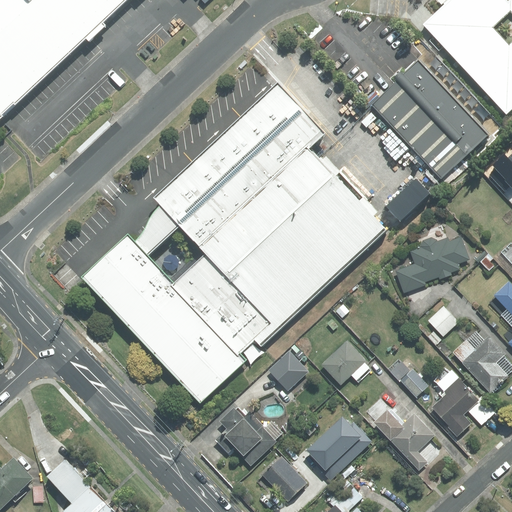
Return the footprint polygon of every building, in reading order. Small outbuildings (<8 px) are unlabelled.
[(0,0),(0,119),(128,0),(0,0)] [(511,0),(450,0),(425,24),(509,113),(511,110),(511,0)] [(496,134),(426,59),(378,104),(449,178),(496,134)] [(249,360),(245,356),(261,341),(266,347),(395,231),(373,207),(317,146),(332,131),(288,81),(162,196),(168,201),(162,207),(147,233),(140,238),(135,233),(90,276),(205,400),(249,360)] [(401,137),(375,107),(354,125),(381,155),(401,137)] [(511,144),(485,170),(505,192),(510,187),(511,188),(511,144)] [(410,147),(398,159),(425,188),(438,176),(410,147)] [(397,271),(405,292),(426,285),(425,282),(439,277),(440,279),(451,275),(450,272),(459,269),(457,263),(469,259),(461,238),(449,242),(448,238),(438,241),(437,240),(432,238),(423,241),(421,246),(421,248),(411,251),(416,264),(397,271)] [(511,244),(511,243),(501,252),(511,263),(511,244)] [(495,258),(490,253),(482,261),(491,270),(496,264),(493,260),(495,258)] [(511,325),(511,339),(508,343),(511,346),(511,284),(509,281),(494,295),(496,297),(490,303),(511,325)] [(429,321),(443,336),(458,322),(444,306),(429,321)] [(454,353),(491,393),(509,377),(507,375),(511,370),(511,364),(504,355),(506,354),(489,336),(484,340),(476,332),(454,353)] [(322,364),(342,384),(351,375),(358,383),(371,370),(364,363),(366,361),(347,341),(322,364)] [(270,371),(287,389),(307,371),(290,353),(270,371)] [(401,361),(391,371),(417,397),(429,385),(413,369),(411,371),(401,361)] [(432,407),(457,436),(471,422),(464,415),(468,411),(480,400),(479,399),(452,371),(450,373),(445,368),(435,381),(446,394),(432,407)] [(480,400),(468,411),(481,425),(496,411),(482,397),(479,399),(480,400)] [(373,423),(419,470),(427,462),(417,451),(434,435),(414,415),(405,424),(381,399),(367,412),(376,420),(373,423)] [(233,448),(251,467),(277,442),(262,427),(263,426),(250,412),(245,416),(238,409),(236,410),(234,407),(219,421),(226,429),(215,440),(228,453),(233,448)] [(350,425),(342,417),(307,450),(326,471),(324,473),(331,480),(372,441),(354,422),(350,425)] [(263,475),(289,502),(308,483),(282,457),(263,475)] [(33,478),(13,458),(1,469),(0,467),(0,509),(12,498),(15,502),(26,492),(22,488),(33,478)] [(72,504),(91,487),(66,459),(47,476),(72,504)] [(42,486),(33,487),(34,503),(44,502),(42,486)] [(63,511),(97,511),(106,504),(91,487),(72,504),(63,511)]
